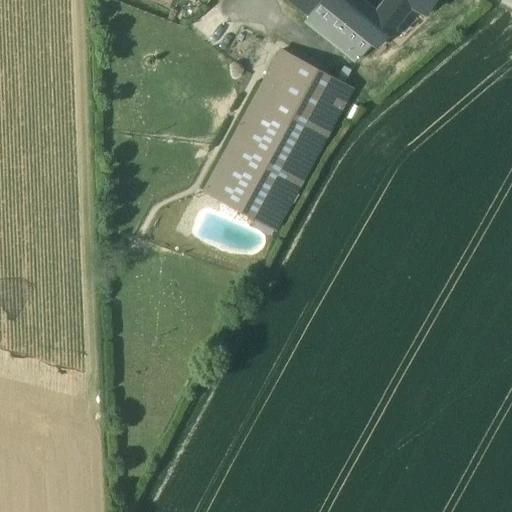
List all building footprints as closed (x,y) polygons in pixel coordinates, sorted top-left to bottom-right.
[(376,13),(359,0),(288,0),(303,11),(306,7),(363,54),(368,50),(393,26),(377,14),(376,13)] [(398,0),(387,0),(377,14),(393,26),(401,16),(410,6),(398,0)] [(432,0),(398,0),(410,6),(425,14),(432,0)] [(413,27),(401,16),(393,26),(368,50),(382,64),(413,27)] [(351,89),(281,51),(204,191),(260,222),(273,229),(274,229),(351,89)] [(118,146),(116,103),(102,103),(104,147),(118,146)] [(260,222),(256,228),(270,236),(273,229),(260,222)]
